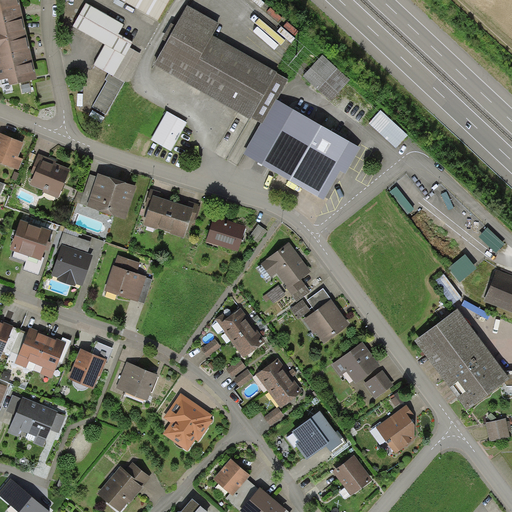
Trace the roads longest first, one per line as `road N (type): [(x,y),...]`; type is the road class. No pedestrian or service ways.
road 1 (residential): [(244,430),(176,359),(0,292)]
road 2 (residential): [(64,137),(265,201),(316,236)]
road 3 (residential): [(511,241),(442,175),(408,161),(316,236)]
road 4 (residential): [(316,236),(457,428)]
road 5 (motorway): [(336,0),(511,160)]
road 6 (motorway): [(511,122),(380,0)]
road 7 (residential): [(47,0),(64,137)]
